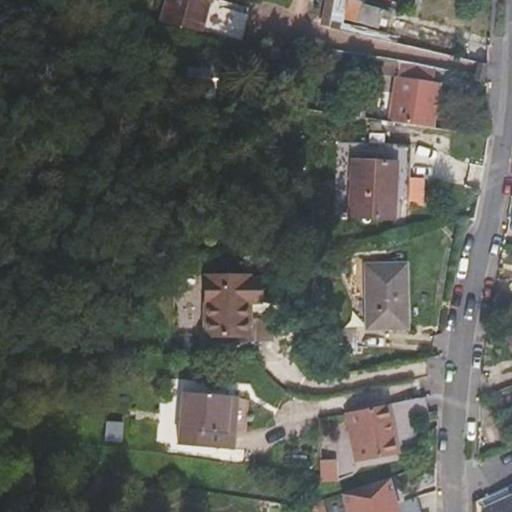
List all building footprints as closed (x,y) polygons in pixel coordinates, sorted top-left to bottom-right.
[(165,0),(161,17),(203,29),(207,30),(240,36),(245,15),(213,6),(214,0),(165,0)] [(324,0),(321,26),(329,28),(333,0),(324,0)] [(391,12),(354,0),(333,0),(329,28),(341,30),(345,14),(386,27),(391,12)] [(136,22),(119,21),(119,23),(116,42),(134,43),(136,22)] [(103,40),(116,42),(119,23),(106,22),(103,40)] [(203,29),(239,39),(240,36),(207,30),(203,29)] [(438,67),(400,58),(397,74),(436,80),(438,67)] [(193,70),(191,83),(217,86),(218,73),(193,70)] [(436,80),(397,74),(394,93),(440,101),(442,81),(436,80)] [(440,101),(394,93),(390,119),(437,126),(440,101)] [(255,144),(264,144),(265,101),(256,100),(255,144)] [(393,202),(395,161),(410,162),(410,144),(352,141),(349,216),(392,218),(393,202)] [(393,202),(408,202),(410,162),(395,161),(393,202)] [(76,277),(107,276),(106,260),(76,260),(76,277)] [(368,327),(403,327),(403,265),(368,265),(368,327)] [(247,303),(259,303),(259,281),(247,281),(247,276),(205,276),(203,335),(246,335),(247,303)] [(330,348),(356,348),(356,332),(330,332),(330,348)] [(180,444),(234,448),(235,433),(228,432),(230,395),(185,392),(180,444)] [(419,392),(344,410),(350,433),(388,422),(387,418),(423,409),(419,392)] [(235,433),(238,396),(230,395),(228,432),(235,433)] [(382,436),(390,434),(388,422),(350,433),(356,458),(385,451),(382,436)] [(374,511),(416,511),(421,511),(416,493),(415,490),(419,489),(413,470),(366,485),(374,511)] [(416,511),(442,511),(435,488),(416,493),(421,511),(416,511)] [(511,511),(511,492),(481,506),(483,511),(511,511)]
